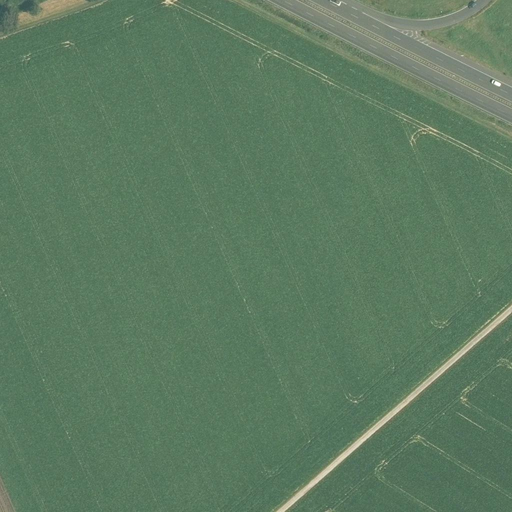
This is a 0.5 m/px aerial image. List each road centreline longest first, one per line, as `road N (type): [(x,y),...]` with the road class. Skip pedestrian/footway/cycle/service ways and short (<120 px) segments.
road 1 (track): [(511,311),(281,511)]
road 2 (trunk): [(280,0),(511,117)]
road 3 (trunk): [(511,95),(384,33)]
